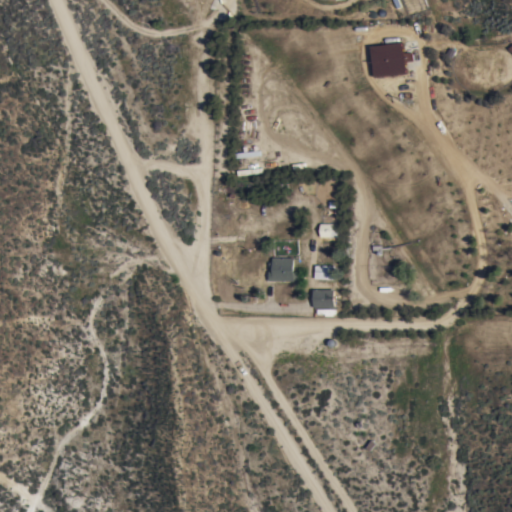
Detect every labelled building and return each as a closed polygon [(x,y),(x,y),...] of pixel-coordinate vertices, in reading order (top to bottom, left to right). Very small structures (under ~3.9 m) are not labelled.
[(407,73),(376,77),(372,46),(403,42),(407,73)] [(339,224),(339,237),(321,238),(321,224),(339,224)] [(269,281),(269,263),(273,263),(273,258),(294,258),(294,272),(298,272),(298,282),(269,281)] [(315,279),(316,265),(336,266),(335,280),(315,279)] [(314,308),(314,290),(335,290),(335,308),(314,308)]
